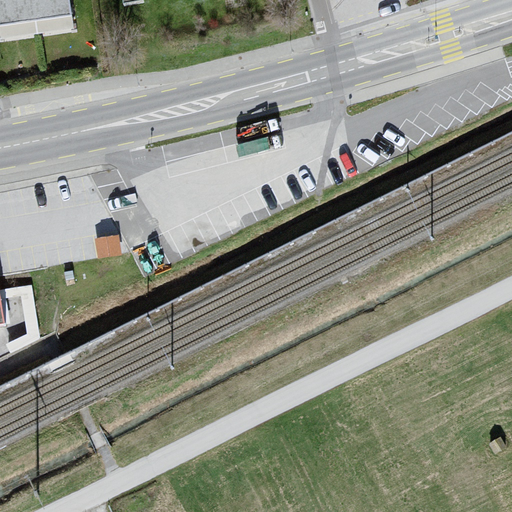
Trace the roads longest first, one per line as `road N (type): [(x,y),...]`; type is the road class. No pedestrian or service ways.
road 1 (unclassified): [(66,511),(511,289)]
road 2 (primary): [(333,70),(0,146)]
road 3 (primary): [(511,15),(333,70)]
